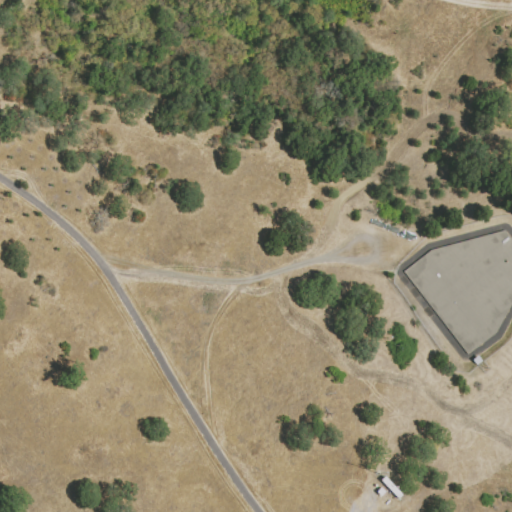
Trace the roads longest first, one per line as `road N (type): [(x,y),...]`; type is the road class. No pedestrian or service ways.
road 1 (track): [(261,511),(99,259),(0,178)]
road 2 (track): [(99,259),(245,281),(330,258),(363,238),(375,252),(368,258),(330,258)]
road 3 (track): [(249,280),(210,327),(201,359),(214,445)]
